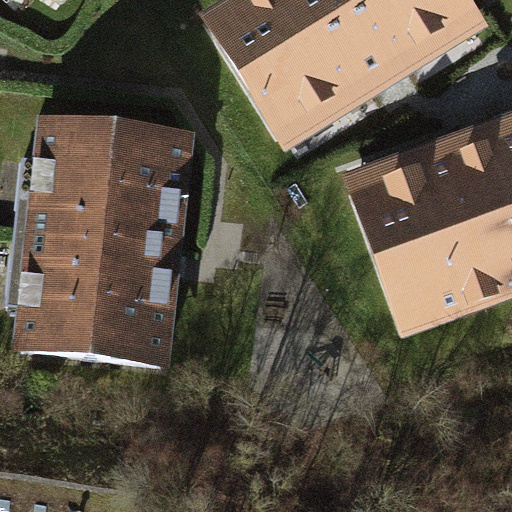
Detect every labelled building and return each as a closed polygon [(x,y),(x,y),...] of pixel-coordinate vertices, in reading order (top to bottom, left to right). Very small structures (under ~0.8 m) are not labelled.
[(51,0),(64,10),(72,0),(51,0)] [(232,0),(202,19),(287,154),(488,30),(469,0),(232,0)] [(511,117),(349,178),(407,335),(511,296),(511,117)] [(31,132),(4,366),(162,384),(189,150),(31,132)] [(0,392),(0,511),(114,511),(126,406),(0,392)]
